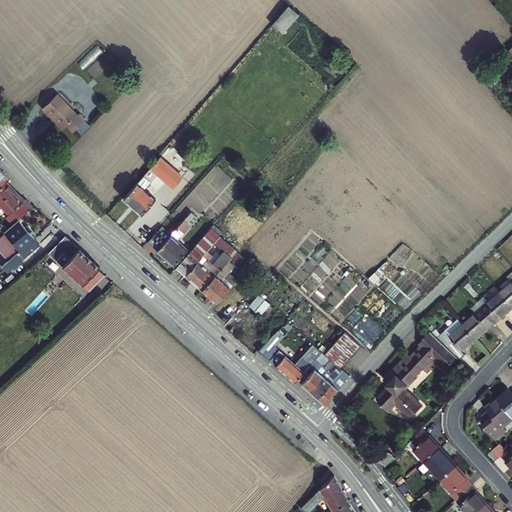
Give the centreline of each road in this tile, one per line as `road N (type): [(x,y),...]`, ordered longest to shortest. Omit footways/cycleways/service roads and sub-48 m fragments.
road 1 (secondary): [(312,432),(34,179)]
road 2 (residential): [(312,432),(511,222)]
road 3 (residential): [(511,496),(453,422),(457,406),(511,347)]
